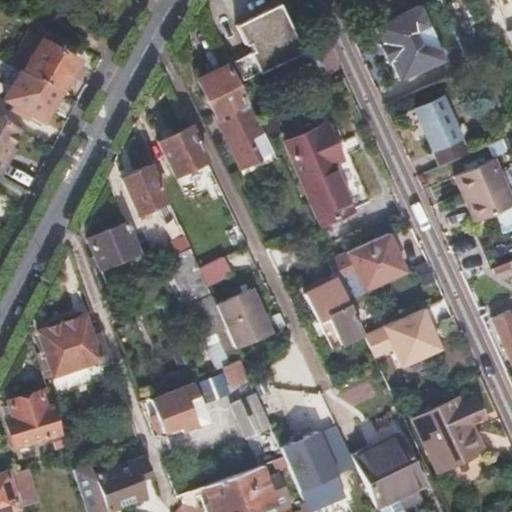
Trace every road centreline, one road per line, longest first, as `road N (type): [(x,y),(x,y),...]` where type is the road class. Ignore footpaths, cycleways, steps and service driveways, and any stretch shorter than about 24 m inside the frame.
road 1 (residential): [(321,0),(511,417)]
road 2 (residential): [(0,330),(176,0)]
